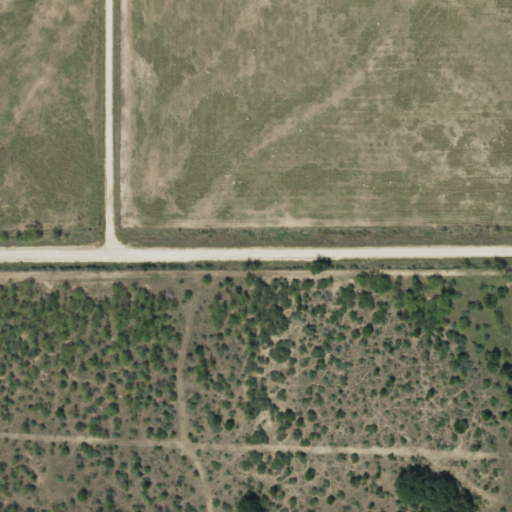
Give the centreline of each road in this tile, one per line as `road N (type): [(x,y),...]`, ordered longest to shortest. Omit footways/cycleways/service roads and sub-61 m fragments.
road 1 (tertiary): [(0,255),(511,252)]
road 2 (residential): [(118,255),(119,0)]
